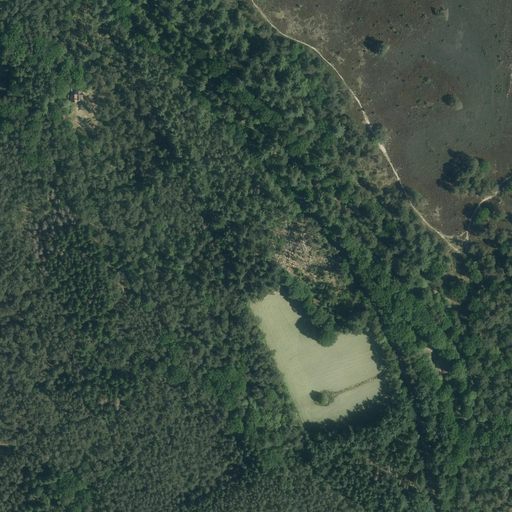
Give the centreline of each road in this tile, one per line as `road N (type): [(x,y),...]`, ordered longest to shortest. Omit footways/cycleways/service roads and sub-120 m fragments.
road 1 (tertiary): [(435,511),(412,389),(351,263),(112,0)]
road 2 (track): [(87,374),(76,356),(78,289),(47,226),(41,184),(36,174),(0,173)]
road 3 (track): [(0,432),(69,471),(79,511)]
